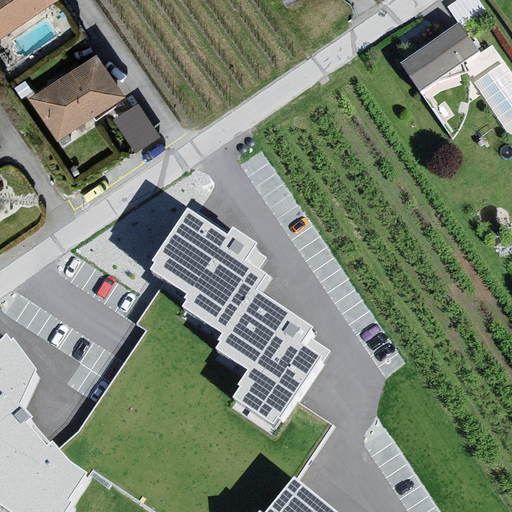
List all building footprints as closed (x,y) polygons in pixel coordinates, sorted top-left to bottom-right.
[(62,0),(0,0),(0,44),(63,1),(62,0)] [(455,0),(450,3),(459,18),(482,4),(480,0),(455,0)] [(468,30),(409,72),(430,97),(487,58),(468,30)] [(101,57),(32,103),(61,144),(129,99),(101,57)] [(134,148),(159,132),(137,99),(112,115),(134,148)] [(237,248),(196,222),(156,285),(198,311),(191,322),(232,348),(222,364),(258,386),(240,415),(289,445),(335,372),(314,359),(326,339),(268,303),(277,288),(256,275),(268,257),(241,241),(237,248)] [(46,384),(17,342),(0,359),(0,511),(78,511),(96,486),(81,476),(60,454),(54,460),(35,438),(44,430),(30,417),(46,384)] [(327,511),(303,493),(287,511),(327,511)]
